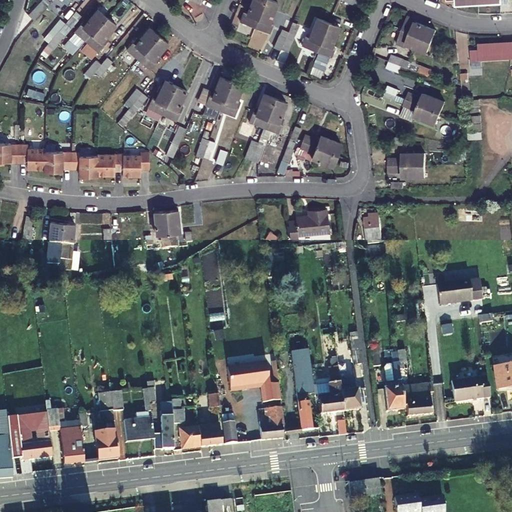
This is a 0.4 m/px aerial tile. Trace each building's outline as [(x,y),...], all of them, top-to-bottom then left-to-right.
[(42,0),(32,12),(37,16),(49,2),(45,0),(42,0)] [(254,27),(265,0),(251,0),(247,13),(244,12),(240,22),(254,27)] [(270,0),(265,0),(254,27),(269,33),(273,24),(269,22),(277,2),(270,0)] [(97,9),(87,21),(83,26),(80,23),(74,29),(86,40),(106,17),(97,9)] [(403,30),(433,42),(437,30),(417,22),(418,19),(409,15),(403,30)] [(99,51),(105,44),(102,41),(106,37),(115,25),(106,17),(86,40),(99,51)] [(352,28),(355,22),(342,17),(340,24),(352,28)] [(316,52),(327,23),(317,18),(309,38),(305,37),(302,46),(316,52)] [(57,32),(65,23),(61,19),(49,33),(53,37),(57,32)] [(327,23),(316,52),(330,57),(334,48),(331,46),(338,27),(327,23)] [(150,28),(140,40),(136,44),(133,42),(127,49),(139,59),(159,36),(150,28)] [(285,38),(288,32),(281,29),(279,36),(285,38)] [(433,42),(403,30),(397,45),(406,49),(408,45),(428,53),(433,42)] [(57,32),(53,37),(45,47),(50,50),(62,36),(57,32)] [(285,38),(281,50),(287,52),(294,35),(288,32),(285,38)] [(152,70),(158,62),(155,60),(158,56),(168,44),(159,36),(139,59),(152,70)] [(501,59),(502,72),(511,71),(511,41),(501,42),(501,59)] [(501,59),(501,42),(479,43),(479,50),(470,51),(471,60),(501,59)] [(32,46),(40,53),(43,49),(35,43),(32,46)] [(99,67),(95,72),(100,76),(112,61),(108,57),(99,67)] [(137,60),(134,64),(145,72),(148,68),(137,60)] [(403,67),(409,69),(412,62),(406,60),(403,67)] [(403,67),(391,62),(388,68),(401,73),(403,67)] [(87,80),(98,66),(95,64),(84,78),(87,80)] [(98,66),(87,80),(88,81),(95,72),(99,67),(98,66)] [(169,72),(162,85),(159,90),(156,89),(151,97),(166,104),(180,77),(169,72)] [(181,112),(185,103),(181,101),(183,96),(190,82),(180,77),(166,104),(181,112)] [(220,77),(214,92),(212,96),(208,95),(205,104),(221,110),(232,81),(220,77)] [(236,116),(239,107),(236,105),(237,101),(243,85),(232,81),(221,110),(236,116)] [(390,86),(388,91),(398,96),(400,90),(390,86)] [(132,99),(140,89),(137,87),(124,101),(128,104),(132,99)] [(398,96),(388,91),(386,96),(396,101),(398,96)] [(408,100),(442,114),(447,103),(426,94),(425,98),(411,92),(408,100)] [(262,93),(257,108),(255,114),(252,112),(249,121),(264,126),(274,97),(262,93)] [(279,131),(282,123),(279,121),(281,116),(286,101),(274,97),(264,126),(279,131)] [(132,99),(128,104),(121,112),(125,116),(137,102),(132,99)] [(290,136),(294,138),(303,112),(305,113),(309,102),(302,99),(290,136)] [(464,101),(465,107),(478,105),(477,99),(464,101)] [(442,114),(408,100),(405,106),(418,112),(416,116),(438,125),(442,114)] [(479,107),(465,108),(466,115),(479,113),(479,107)] [(467,123),(480,122),(480,114),(466,116),(467,123)] [(468,125),(469,132),(482,130),(481,123),(468,125)] [(171,163),(184,127),(177,125),(164,160),(171,163)] [(456,140),(459,133),(446,128),(444,135),(456,140)] [(302,141),(336,155),(341,144),(321,135),(319,140),(305,134),(302,141)] [(290,136),(282,159),(287,161),(292,148),(291,148),(294,138),(290,136)] [(202,156),(207,145),(209,139),(204,137),(197,154),(202,156)] [(247,157),(253,160),(259,142),(253,140),(247,157)] [(313,153),(311,157),(331,166),(336,155),(302,141),(300,147),(313,153)] [(259,142),(253,160),(258,162),(264,145),(259,142)] [(132,175),(133,173),(140,173),(140,169),(148,169),(148,151),(139,151),(139,155),(122,155),(122,153),(113,153),(113,154),(96,154),(96,155),(79,155),(79,151),(61,151),(44,151),(44,148),(27,148),(27,144),(9,144),(9,143),(0,143),(0,163),(2,163),(2,161),(26,161),(26,166),(33,166),(33,169),(43,169),(43,171),(54,171),(54,169),(61,169),(79,169),(78,173),(86,173),(86,176),(96,176),(96,175),(107,175),(107,172),(114,172),(114,170),(122,171),(122,175),(132,175)] [(313,153),(300,147),(298,151),(311,157),(313,153)] [(221,164),(226,151),(219,148),(214,161),(221,164)] [(390,166),(427,165),(426,153),(405,153),(405,159),(390,159),(390,166)] [(427,165),(390,166),(390,174),(405,174),(405,177),(427,177),(427,165)] [(203,219),(200,204),(194,205),(196,220),(203,219)] [(483,208),(457,209),(457,225),(483,225),(483,208)] [(166,211),(170,246),(178,246),(176,232),(181,231),(179,210),(166,211)] [(310,215),(307,216),(294,217),(295,221),(287,222),(290,241),(298,240),(297,236),(329,233),(327,213),(326,213),(325,210),(310,211),(310,215)] [(170,246),(166,211),(154,212),(156,234),(162,233),(163,247),(170,246)] [(368,244),(383,242),(380,212),(370,213),(370,217),(365,217),(368,244)] [(119,213),(110,214),(112,229),(120,228),(119,213)] [(34,217),(26,215),(23,228),(31,230),(34,217)] [(60,259),(63,223),(53,222),(51,243),(54,243),(52,259),(60,259)] [(63,223),(60,259),(68,260),(69,244),(74,245),(76,224),(63,223)] [(85,247),(99,247),(99,237),(85,237),(85,247)] [(365,250),(366,259),(385,257),(384,248),(365,250)] [(77,266),(84,266),(85,252),(78,252),(77,266)] [(482,299),(479,280),(436,284),(439,304),(482,299)] [(493,315),(484,316),(478,316),(479,324),(494,322),(493,315)] [(353,356),(360,355),(358,340),(351,341),(353,356)] [(338,368),(340,378),(348,377),(346,364),(343,364),(341,343),(335,344),(338,368)] [(377,345),(369,346),(372,367),(380,366),(377,345)] [(405,351),(397,352),(399,369),(407,368),(405,351)] [(386,389),(384,389),(387,411),(403,409),(403,407),(401,386),(399,369),(397,352),(391,353),(392,365),(386,365),(383,368),(385,384),(386,389)] [(262,397),(280,395),(278,378),(268,379),(265,357),(226,362),(229,386),(241,384),(241,383),(260,381),(262,397)] [(511,388),(511,364),(493,367),(496,388),(510,386),(510,389),(511,388)] [(311,430),(304,367),(293,368),(301,431),(311,430)] [(338,368),(330,369),(331,384),(329,384),(330,394),(318,396),(321,415),(344,412),(341,392),(340,378),(338,368)] [(453,402),(489,397),(487,384),(479,385),(478,377),(451,380),(453,402)] [(401,386),(403,407),(406,407),(407,417),(431,414),(429,393),(433,392),(432,383),(401,386)] [(341,392),(344,412),(360,410),(357,388),(355,388),(355,385),(347,386),(348,391),(341,392)] [(50,448),(49,433),(47,419),(44,388),(32,390),(35,428),(41,428),(43,449),(50,448)] [(110,394),(112,413),(123,412),(121,393),(110,394)] [(97,462),(118,459),(113,421),(112,413),(110,394),(96,396),(98,413),(97,413),(101,443),(95,444),(97,462)] [(208,408),(219,408),(219,395),(208,395),(208,408)] [(259,422),(260,441),(285,438),(284,433),(281,402),(265,403),(266,421),(259,422)] [(0,411),(0,437),(8,436),(6,411),(0,411)] [(78,415),(80,429),(92,427),(90,414),(78,415)] [(155,451),(173,451),(172,414),(164,414),(164,422),(160,422),(161,437),(154,437),(155,451)] [(224,445),(236,444),(233,414),(221,415),(224,445)] [(47,419),(49,433),(60,432),(64,466),(84,464),(80,429),(60,430),(58,417),(47,419)] [(126,443),(153,440),(151,423),(150,419),(124,423),(126,443)] [(339,436),(346,435),(345,420),(337,421),(339,436)] [(200,448),(221,445),(219,426),(206,427),(206,431),(198,432),(200,448)] [(200,448),(198,432),(198,428),(179,431),(182,450),(200,448)] [(17,475),(24,474),(24,471),(46,468),(45,457),(40,458),(39,449),(34,450),(31,429),(22,430),(22,429),(13,430),(14,436),(11,436),(15,472),(16,472),(17,475)] [(12,475),(11,462),(0,463),(0,478),(13,477),(12,475)] [(381,495),(378,478),(364,481),(366,497),(381,495)] [(364,481),(348,483),(350,499),(366,497),(364,481)] [(419,511),(418,499),(417,494),(394,497),(395,511),(419,511)] [(443,511),(442,497),(418,499),(419,511),(443,511)] [(231,511),(230,499),(222,500),(223,511),(231,511)] [(221,511),(219,500),(206,502),(207,511),(221,511)]
